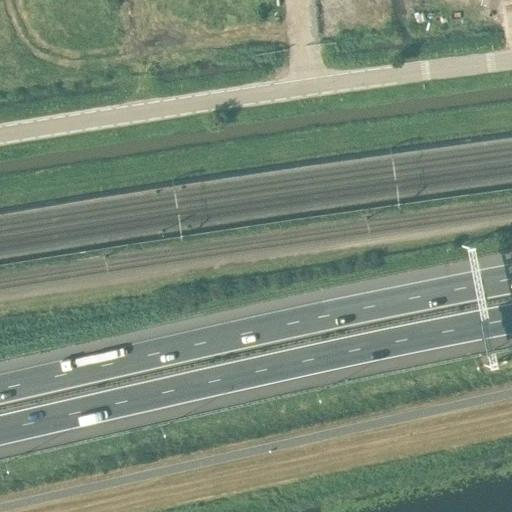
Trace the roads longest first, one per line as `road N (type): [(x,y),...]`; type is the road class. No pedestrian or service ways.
road 1 (motorway): [(0,429),(511,316)]
road 2 (motorway): [(511,277),(0,387)]
road 3 (unclassified): [(0,133),(511,57)]
